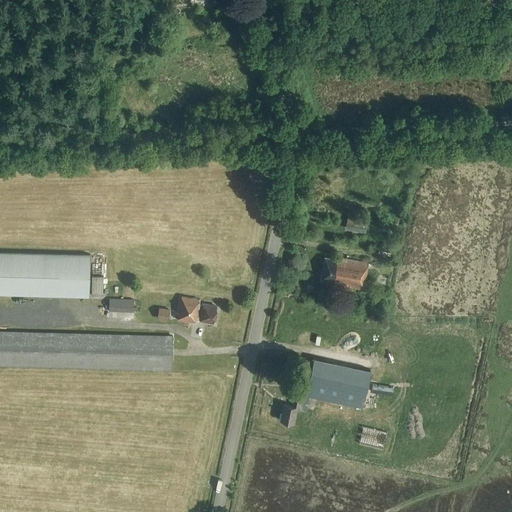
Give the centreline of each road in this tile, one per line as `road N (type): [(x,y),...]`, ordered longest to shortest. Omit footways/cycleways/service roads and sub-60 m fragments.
road 1 (tertiary): [(217,511),(293,151),(255,0)]
road 2 (track): [(0,142),(511,123)]
road 3 (track): [(390,511),(474,482),(511,424)]
